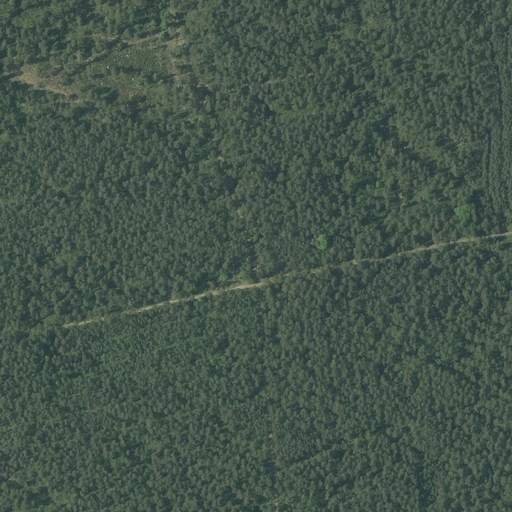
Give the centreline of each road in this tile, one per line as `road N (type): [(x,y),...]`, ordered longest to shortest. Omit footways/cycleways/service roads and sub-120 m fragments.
road 1 (track): [(0,338),(511,232)]
road 2 (track): [(511,406),(257,284),(277,511)]
